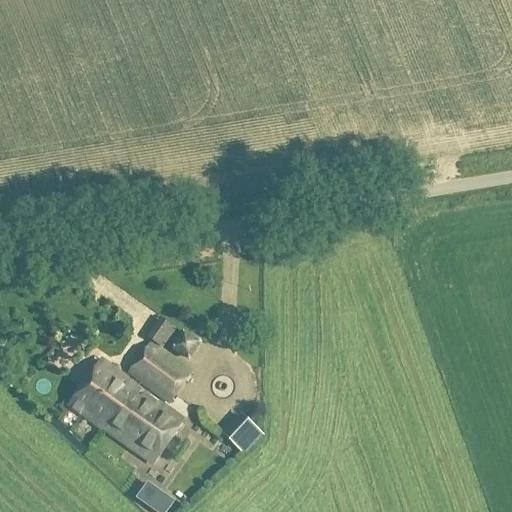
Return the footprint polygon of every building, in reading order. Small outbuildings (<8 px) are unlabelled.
[(188,361),(201,342),(182,330),(170,350),(188,361)] [(128,374),(168,403),(190,372),(150,343),(128,374)] [(101,361),(69,406),(152,464),(184,418),(101,361)] [(250,413),(230,434),(249,451),(269,429),(250,413)] [(167,511),(179,494),(150,475),(138,492),(167,511)]
